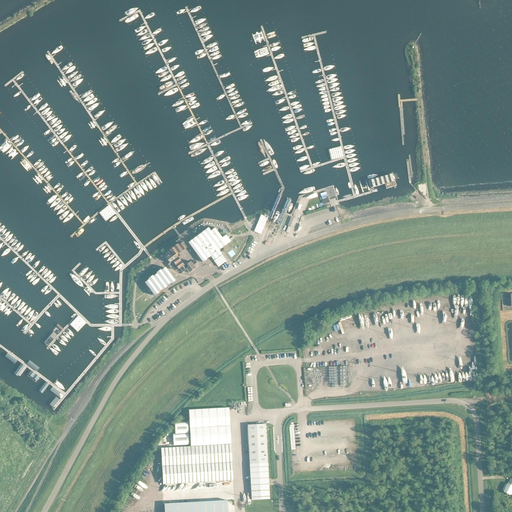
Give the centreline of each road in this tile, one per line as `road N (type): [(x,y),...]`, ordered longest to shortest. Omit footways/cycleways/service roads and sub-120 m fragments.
road 1 (track): [(511,235),(350,255),(230,310),(136,388),(61,511)]
road 2 (unclassified): [(483,511),(470,409),(301,412)]
road 3 (unknown): [(339,359),(456,336),(446,323),(408,324),(351,335),(338,351)]
road 4 (unclassified): [(301,412),(257,415),(256,366),(299,362)]
